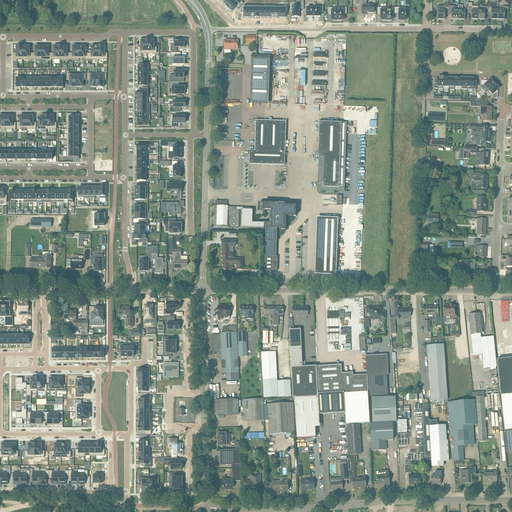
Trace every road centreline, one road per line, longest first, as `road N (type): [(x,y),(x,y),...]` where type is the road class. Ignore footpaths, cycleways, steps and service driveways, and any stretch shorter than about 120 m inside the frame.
road 1 (residential): [(511,500),(205,511)]
road 2 (unclassified): [(202,287),(494,290)]
road 3 (residential): [(207,29),(425,29)]
road 4 (tertiary): [(202,287),(206,135)]
road 5 (residential): [(126,491),(0,491)]
road 6 (residential): [(3,36),(126,32)]
